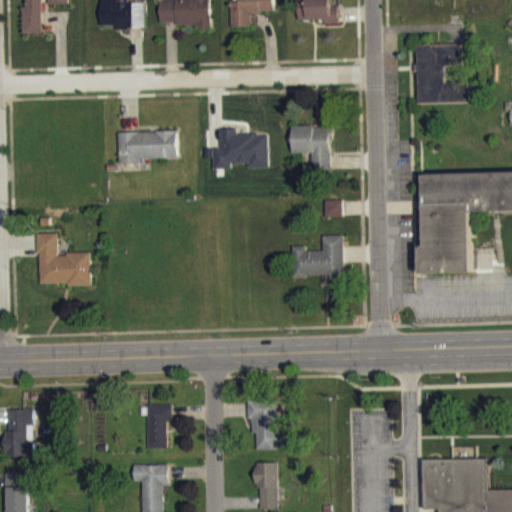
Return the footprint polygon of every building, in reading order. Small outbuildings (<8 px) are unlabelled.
[(24,0),(26,43),(44,43),(43,6),(50,6),(50,14),(70,14),(70,0),(24,0)] [(213,40),(212,0),(193,0),(192,0),(192,4),(176,5),(176,8),(161,9),(162,34),(199,33),(199,40),(213,40)] [(276,22),(275,0),(255,0),(232,1),(233,37),(252,37),(252,23),(276,22)] [(300,7),(300,30),(327,30),(327,34),(341,33),(340,15),(333,15),(333,6),(300,7)] [(145,9),(102,10),(102,35),(117,35),(117,39),(146,38),(145,9)] [(473,112),(473,93),(448,93),(448,75),(466,74),(465,54),(419,55),(420,113),(473,112)] [(295,163),(314,162),(314,179),(334,179),(333,136),(294,136),(295,163)] [(271,177),(270,144),(239,144),(238,139),(222,139),(222,158),(215,158),(215,179),(233,178),(233,173),(250,173),(250,178),(271,177)] [(142,169),(180,168),(179,140),(121,142),(122,174),(142,173),(142,169)] [(424,170),(511,168),(511,211),(504,212),(505,247),(477,248),(478,274),(426,275),(424,170)] [(344,226),(344,210),(327,210),(327,227),(344,226)] [(93,249),(93,283),(69,284),(69,281),(42,281),(41,251),(39,251),(38,231),(59,231),(60,250),(58,251),(58,253),(68,253),(68,250),(93,249)] [(294,256),(295,286),(347,285),(346,245),(325,245),(325,261),(308,261),(308,255),(294,256)] [(278,459),(279,411),(250,410),(250,430),(254,430),(254,443),(258,443),(258,459),(278,459)] [(150,458),(170,458),(169,431),(175,431),(174,414),(149,415),(150,458)] [(36,419),(8,419),(8,466),(36,466),(36,449),(28,450),(28,435),(36,435),(36,419)] [(511,511),(511,499),(491,500),(490,469),(426,470),(426,511),(511,511)] [(280,511),(279,472),(257,473),(258,497),(261,497),(261,511),(280,511)] [(144,490),(144,511),(165,511),(165,496),(171,496),(171,475),(136,475),(136,490),(144,490)] [(30,511),(31,496),(27,496),(27,483),(9,483),(9,511),(30,511)]
